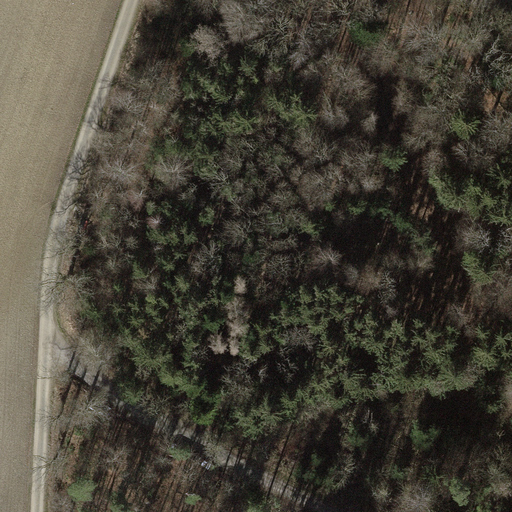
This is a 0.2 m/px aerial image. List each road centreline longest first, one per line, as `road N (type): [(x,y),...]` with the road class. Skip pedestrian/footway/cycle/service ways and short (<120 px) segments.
road 1 (track): [(133,0),(56,235),(47,335)]
road 2 (track): [(338,511),(107,393),(47,335)]
road 3 (track): [(47,335),(39,511)]
